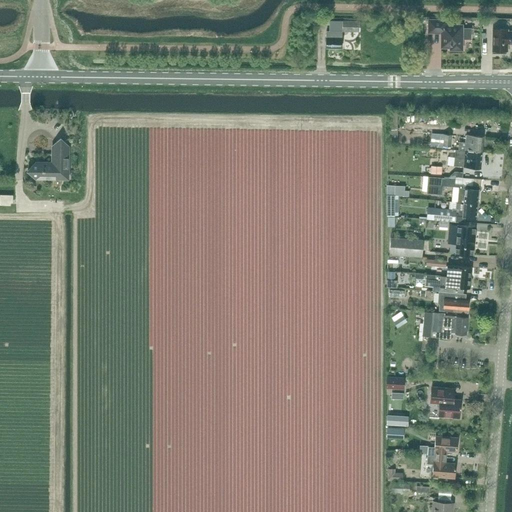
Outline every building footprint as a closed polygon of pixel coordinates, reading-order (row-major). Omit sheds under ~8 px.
[(446,25),(446,20),(428,20),(428,33),(441,33),(441,47),(450,47),(450,50),(462,50),(462,38),(470,39),(470,29),(462,28),(462,25),(446,25)] [(360,33),(360,23),(329,22),(329,32),(326,32),(326,50),(341,50),(342,33),(360,33)] [(511,31),(508,31),(508,29),(492,29),(492,50),(507,51),(507,42),(511,42),(511,43),(511,31)] [(397,143),(397,115),(388,114),(387,143),(397,143)] [(424,132),(422,146),(442,148),(443,145),(451,146),(452,135),(424,132)] [(458,149),(482,152),(483,135),(466,134),(466,142),(459,141),(458,149)] [(68,179),(69,146),(61,138),(52,146),(56,150),(56,162),(36,162),(27,170),(36,179),(43,171),(56,171),(56,179),(68,179)] [(455,150),(454,165),(461,166),(467,166),(480,168),(482,152),(458,149),(458,150),(455,149),(455,150)] [(423,176),(422,190),(427,190),(427,194),(441,195),(442,186),(453,187),(452,201),(453,202),(461,202),(477,204),(478,190),(478,186),(464,184),(455,184),(455,178),(444,177),(444,178),(428,177),(423,176)] [(402,186),(387,185),(387,195),(395,195),(408,196),(409,190),(407,190),(402,190),(402,186)] [(387,195),(387,215),(398,215),(398,196),(395,195),(387,195)] [(450,204),(449,209),(452,209),(452,211),(456,211),(455,215),(461,216),(463,216),(473,217),(476,217),(477,204),(461,202),(453,202),(452,201),(451,201),(450,201),(450,202),(450,203),(450,204)] [(434,214),(434,220),(442,220),(451,221),(455,221),(455,215),(456,211),(452,211),(452,209),(449,209),(434,208),(434,214)] [(449,224),(448,243),(456,244),(456,254),(473,255),(474,246),(474,235),(475,226),(458,225),(449,224)] [(479,245),(489,246),(490,228),(480,227),(479,245)] [(422,256),(423,239),(390,237),(389,253),(422,256)] [(445,267),(446,261),(427,259),(426,265),(445,267)] [(448,265),(447,276),(471,278),(472,268),(448,265)] [(426,275),(425,285),(433,286),(432,291),(441,291),(441,292),(453,293),(454,287),(470,288),(471,278),(447,276),(426,275)] [(407,293),(408,285),(391,284),(391,292),(407,293)] [(441,292),(440,303),(444,305),(443,311),(468,313),(469,300),(463,300),(463,294),(466,294),(453,293),(441,292)] [(394,311),(396,317),(406,312),(404,307),(394,311)] [(444,313),(443,313),(424,312),(422,336),(431,337),(451,339),(451,332),(466,334),(467,318),(444,316),(444,313)] [(403,378),(387,377),(387,388),(399,389),(399,385),(403,385),(403,378)] [(447,399),(448,388),(432,387),(431,398),(440,398),(439,416),(459,417),(460,408),(461,406),(460,406),(460,403),(453,403),(453,399),(447,399)] [(388,428),(387,436),(399,437),(400,429),(388,428)] [(456,451),(457,437),(436,435),(435,447),(428,446),(427,455),(441,456),(442,450),(456,451)] [(441,462),(441,456),(427,455),(426,463),(433,464),(432,475),(454,477),(455,463),(441,462)] [(394,469),(388,469),(387,479),(402,480),(402,473),(394,473),(394,469)] [(409,485),(391,484),(391,492),(409,492),(409,485)] [(451,511),(452,503),(434,501),(433,511),(451,511)]
